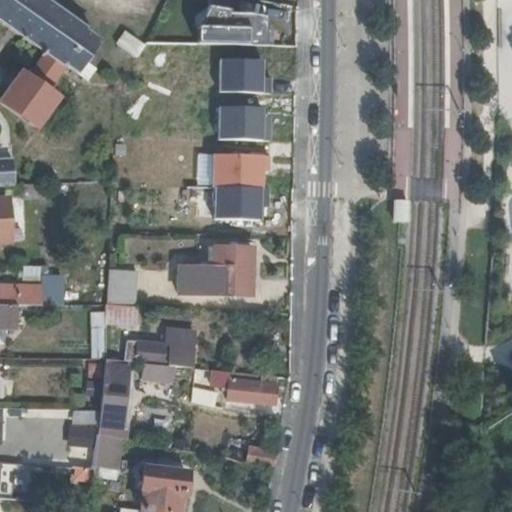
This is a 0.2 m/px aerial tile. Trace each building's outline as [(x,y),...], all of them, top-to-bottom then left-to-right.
[(84,32),(39,0),(0,0),(0,22),(44,55),(27,79),(21,75),(6,97),(0,104),(37,130),(58,100),(53,97),(57,91),(51,87),(65,66),(85,80),(93,70),(84,63),(97,44),(83,34),(84,32)] [(200,11),(199,43),(265,45),(266,13),(200,11)] [(133,62),(144,47),(126,34),(117,46),(126,52),(124,56),(133,62)] [(208,156),(208,167),(196,167),(197,191),(268,189),(267,154),(208,156)] [(0,187),(13,187),(12,160),(0,160),(0,187)] [(26,186),(39,185),(38,168),(25,169),(26,186)] [(43,200),(43,185),(39,185),(26,186),(21,186),(22,201),(43,200)] [(0,244),(9,244),(8,202),(0,202),(0,244)] [(407,224),(408,203),(392,203),(391,224),(407,224)] [(176,295),(251,298),(253,250),(215,249),(215,268),(177,266),(176,295)] [(23,284),(40,284),(40,267),(22,267),(23,284)] [(105,305),(136,308),(138,269),(107,268),(105,305)] [(0,287),(0,306),(16,306),(41,307),(41,289),(41,288),(0,287)] [(41,289),(41,307),(52,307),(52,289),(41,289)] [(140,321),(141,308),(136,308),(105,305),(105,308),(105,312),(105,319),(140,321)] [(16,306),(0,306),(0,330),(15,331),(16,306)] [(105,312),(93,312),(93,325),(105,326),(105,319),(105,312)] [(123,362),(129,363),(143,364),(174,368),(190,369),(192,348),(125,341),(123,362)] [(114,439),(125,441),(132,377),(127,376),(129,363),(123,362),(106,360),(105,360),(101,413),(98,436),(114,439)] [(174,368),(143,364),(141,380),(172,384),(174,368)] [(273,406),(276,378),(213,372),(211,387),(228,389),(226,401),(273,406)] [(191,402),(214,407),(215,394),(192,391),(191,402)] [(88,433),(91,414),(73,411),(67,445),(88,448),(91,433),(88,433)] [(94,462),(110,465),(114,439),(98,436),(94,462)] [(246,464),(272,469),(275,454),(249,449),(246,464)] [(93,471),(92,478),(108,479),(110,465),(94,462),(93,471)] [(0,464),(0,500),(10,501),(12,465),(0,464)] [(183,496),(186,475),(144,469),(140,490),(143,491),(139,511),(178,511),(180,496),(183,496)]
